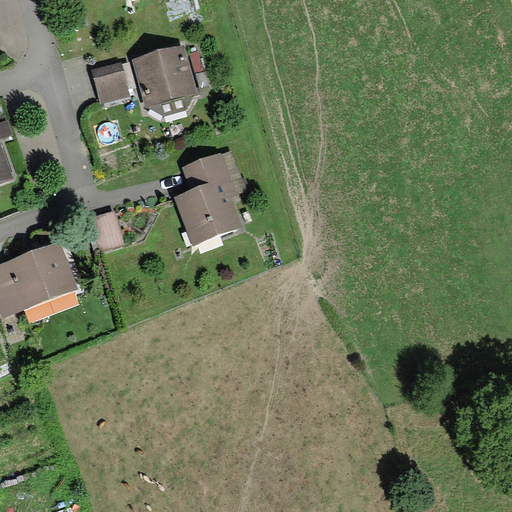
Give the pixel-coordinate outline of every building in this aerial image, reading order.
[(185,40),(134,53),(146,98),(196,85),(185,40)] [(124,60),(94,66),(101,99),(131,92),(124,60)] [(0,133),(0,177),(14,172),(0,133)] [(232,153),(184,169),(192,192),(178,197),(194,242),(238,227),(228,197),(244,191),(232,153)] [(122,239),(113,209),(85,217),(94,248),(122,239)] [(60,239),(0,261),(0,301),(4,311),(77,284),(60,239)]
